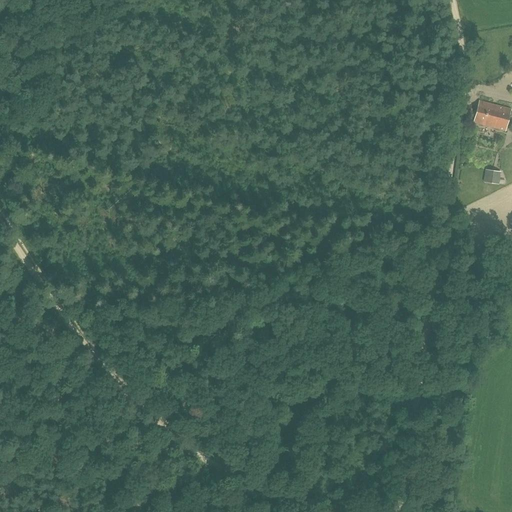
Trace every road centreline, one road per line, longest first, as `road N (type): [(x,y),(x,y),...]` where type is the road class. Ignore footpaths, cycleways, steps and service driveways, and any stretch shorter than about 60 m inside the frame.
road 1 (track): [(399,511),(453,174),(462,72),(452,0)]
road 2 (track): [(0,211),(109,370),(167,427),(254,484),(341,511)]
